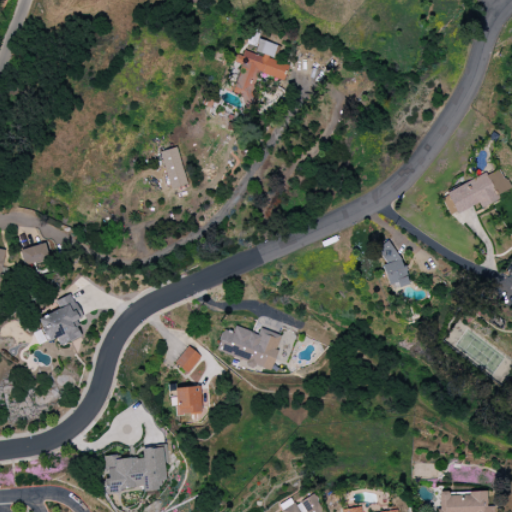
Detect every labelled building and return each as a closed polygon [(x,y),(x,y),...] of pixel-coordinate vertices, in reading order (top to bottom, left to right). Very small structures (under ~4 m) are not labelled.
[(258,73),(283,80),(287,64),(273,61),(277,45),(257,40),(253,53),(243,50),(241,58),(235,56),(233,63),(240,65),(232,95),(243,98),(241,103),(249,105),(258,73)] [(186,185),(175,147),(159,152),(170,189),(186,185)] [(444,192),(449,203),(450,203),(455,214),(479,203),(481,208),(499,200),(497,195),(510,189),(500,168),(486,175),(486,174),(444,192)] [(406,283),(392,241),(376,247),(382,264),(380,265),(388,289),(406,283)] [(21,248),(23,263),(47,260),(44,245),(21,248)] [(81,337),(74,320),(79,318),(70,294),(54,300),(58,310),(36,319),(45,342),(56,338),(59,346),(81,337)] [(270,370),(281,336),(259,328),(257,334),(234,327),(232,333),(223,330),(215,352),(270,370)] [(200,357),(188,346),(173,362),(186,373),(200,357)] [(175,388),(175,415),(200,415),(199,387),(175,388)] [(102,457),(105,492),(142,488),(142,492),(160,490),(159,480),(165,480),(162,447),(140,449),(141,457),(119,459),(119,455),(102,457)] [(492,511),(492,506),(485,507),(484,492),(447,494),(447,492),(436,492),(437,511),(492,511)] [(322,511),(312,494),(281,511),(280,511),(322,511)]
